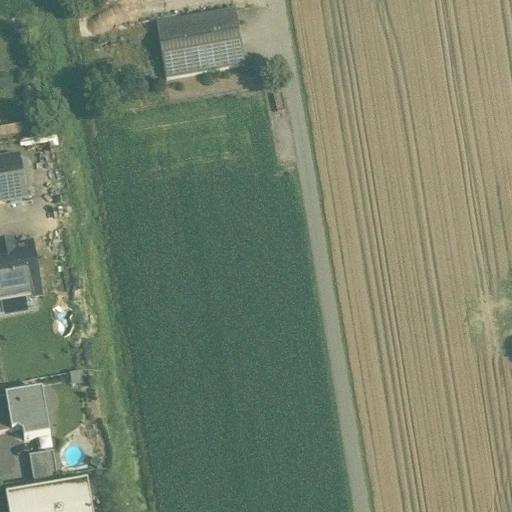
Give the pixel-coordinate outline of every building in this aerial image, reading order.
[(237,13),(157,28),(166,83),(246,69),(237,13)] [(19,160),(0,163),(0,204),(26,200),(19,160)] [(13,249),(0,250),(0,305),(36,299),(34,285),(38,284),(38,283),(35,267),(31,248),(13,252),(13,249)] [(43,394),(7,400),(13,435),(19,434),(24,437),(25,443),(51,439),(43,394)] [(7,400),(0,401),(0,436),(13,435),(7,400)] [(54,455),(30,459),(35,484),(58,480),(54,455)] [(28,486),(5,490),(7,501),(30,497),(28,486)] [(30,497),(7,501),(8,511),(92,511),(89,487),(30,497)]
